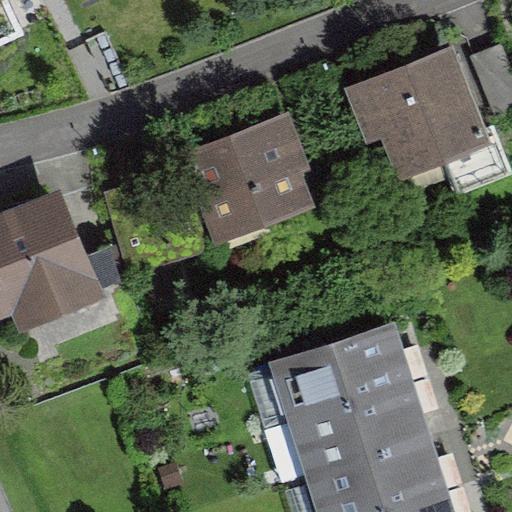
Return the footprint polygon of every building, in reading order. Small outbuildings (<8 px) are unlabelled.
[(0,0),(0,40),(22,30),(7,0),(0,0)] [(439,42),(337,86),(360,140),(370,135),(388,176),(480,136),(439,42)] [(472,59),(498,120),(511,114),(511,70),(502,46),(472,59)] [(280,112),(183,150),(215,232),(301,198),(293,177),(304,173),(280,112)] [(44,190),(0,207),(0,329),(2,336),(88,302),(44,190)] [(277,357),(294,413),(407,378),(390,322),(277,357)] [(294,413),(312,469),(425,434),(407,378),(294,413)] [(312,469),(325,511),(371,511),(442,490),(425,434),(312,469)] [(371,511),(449,511),(442,490),(371,511)]
